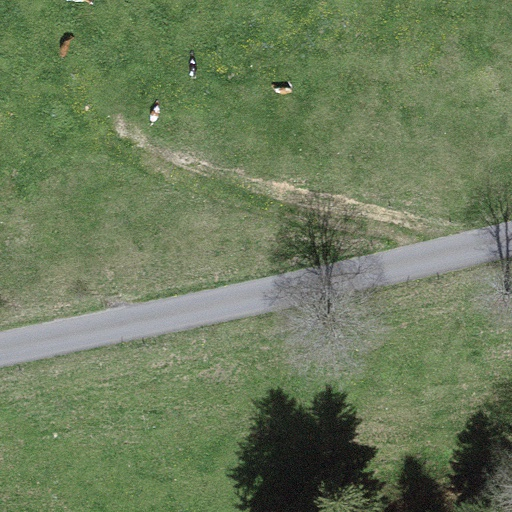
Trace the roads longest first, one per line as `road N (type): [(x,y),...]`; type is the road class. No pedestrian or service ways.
road 1 (unclassified): [(511,241),(0,347)]
road 2 (track): [(80,117),(169,166),(289,209),(482,247)]
